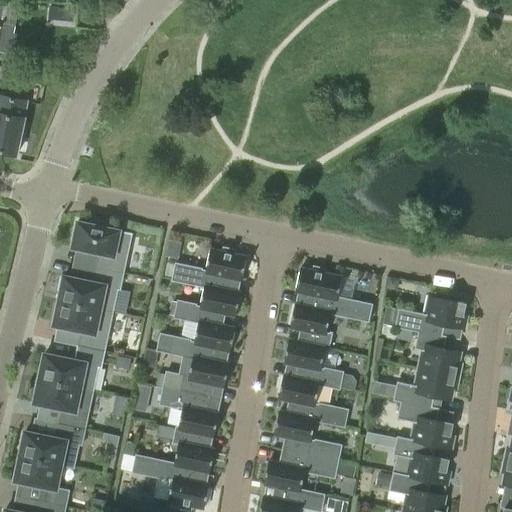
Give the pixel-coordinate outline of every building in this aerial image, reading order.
[(5,3),(3,13),(4,13),(0,35),(0,52),(9,54),(10,49),(20,51),(24,35),(14,33),(19,5),(5,3)] [(26,124),(24,123),(25,118),(24,118),(27,101),(0,95),(0,152),(17,156),(21,135),(23,135),(26,124)] [(99,254),(96,268),(123,274),(131,235),(132,234),(104,228),(105,223),(92,221),(91,225),(77,222),(71,248),(99,254)] [(181,242),(169,239),(166,257),(178,259),(181,242)] [(175,263),(171,280),(239,294),(239,293),(227,290),(230,278),(240,280),(245,257),(232,255),(233,250),(222,248),(221,252),(208,250),(205,271),(201,270),(201,269),(175,263)] [(294,304),(294,305),(369,321),(372,305),(337,297),(341,277),(323,274),(324,269),(313,267),(312,271),(300,269),(295,291),(306,293),(303,306),(294,304)] [(63,277),(58,301),(112,312),(117,289),(119,290),(123,274),(96,268),(93,283),(63,277)] [(177,301),(173,317),(234,329),(221,326),(224,313),(235,315),(239,294),(171,280),(171,281),(203,287),(199,307),(195,306),(195,304),(177,301)] [(398,309),(395,327),(446,337),(447,336),(442,336),(444,326),(464,330),(467,316),(463,315),(466,304),(445,299),(446,295),(435,293),(434,297),(429,296),(426,315),(398,309)] [(80,331),(77,346),(104,352),(112,312),(58,301),(52,326),(80,331)] [(288,340),(288,341),(328,349),(332,333),(330,333),(330,334),(326,333),(330,314),(368,322),(369,321),(294,305),(289,327),(300,329),(297,342),(288,340)] [(159,334),(156,350),(228,365),(228,364),(216,362),(218,349),(229,351),(234,329),(173,317),(173,318),(198,323),(193,342),(189,341),(190,340),(171,336),(159,334)] [(381,336),(393,338),(395,328),(383,325),(381,336)] [(422,351),(419,368),(458,377),(461,364),(457,363),(460,352),(444,348),(446,337),(395,327),(418,332),(415,349),(422,351)] [(282,376),(282,377),(340,389),(343,372),(324,368),(324,369),(320,369),(324,349),(328,350),(328,349),(288,341),(283,362),(294,364),(291,377),(282,376)] [(43,354),(38,379),(93,390),(98,367),(100,368),(104,352),(77,346),(74,361),(43,354)] [(165,372),(162,388),(210,398),(213,384),(224,387),(228,365),(156,350),(156,351),(192,359),(188,378),(184,377),(184,376),(165,372)] [(117,357),(115,367),(128,370),(130,359),(117,357)] [(397,382),(393,400),(439,409),(439,408),(432,407),(434,397),(450,400),(452,389),(456,389),(458,377),(419,368),(415,386),(397,382)] [(279,411),(278,412),(317,421),(320,404),(319,404),(319,405),(314,404),(318,385),(339,389),(340,389),(282,377),(278,397),(289,400),(286,413),(279,411)] [(61,409),(58,424),(85,429),(88,413),(75,411),(80,388),(92,391),(93,390),(38,379),(33,403),(61,409)] [(142,408),(151,410),(156,386),(147,384),(142,408)] [(176,427),(175,428),(213,436),(218,414),(207,412),(210,398),(162,388),(159,405),(177,408),(177,407),(182,408),(178,427),(176,427)] [(397,436),(397,437),(451,449),(453,436),(450,435),(452,424),(437,420),(439,409),(393,400),(393,401),(401,402),(397,419),(415,423),(412,439),(397,436)] [(285,436),(282,450),(338,462),(341,446),(312,440),(312,441),(308,440),(312,421),(317,421),(278,412),(274,434),(285,436)] [(24,432),(19,456),(73,468),(78,445),(81,445),(85,429),(58,424),(55,438),(24,432)] [(135,455),(135,456),(210,472),(214,450),(203,448),(206,435),(213,437),(213,436),(175,428),(172,444),(173,444),(174,443),(178,444),(174,463),(135,455)] [(393,472),(393,473),(447,485),(449,472),(446,471),(448,460),(433,456),(435,446),(451,450),(451,449),(397,437),(393,455),(411,459),(408,475),(393,472)] [(268,461),(264,483),(324,496),(325,495),(300,490),(304,470),(308,471),(308,472),(335,478),(335,474),(353,478),(355,466),(338,463),(338,462),(282,450),(279,463),(268,461)] [(41,487),(38,501),(65,507),(69,491),(56,488),(61,466),(73,469),(73,468),(19,456),(14,481),(41,487)] [(210,472),(135,456),(132,473),(168,480),(168,479),(172,479),(168,501),(180,503),(179,508),(190,510),(191,505),(204,508),(208,486),(198,483),(200,471),(209,472),(210,472)] [(511,486),(511,461),(505,460),(502,473),(506,473),(503,485),(511,486)] [(407,495),(403,511),(444,511),(446,508),(442,507),(444,495),(429,492),(431,482),(447,486),(447,485),(393,473),(389,491),(407,495)] [(263,497),(259,511),(297,511),(298,506),(302,507),(302,508),(321,511),(324,496),(264,483),(264,484),(276,486),(274,499),(263,497)] [(64,511),(65,507),(38,501),(36,511),(16,511),(5,510),(4,511),(64,511)]
